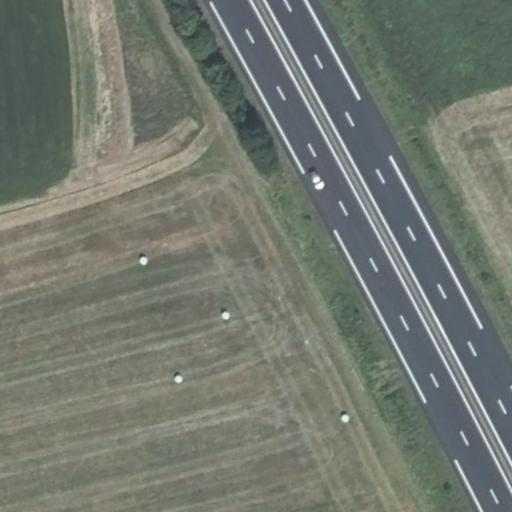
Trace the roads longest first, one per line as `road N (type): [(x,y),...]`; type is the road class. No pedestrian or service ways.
road 1 (track): [(425,511),(331,309),(153,0)]
road 2 (trunk): [(225,0),(319,163),(496,511)]
road 3 (trunk): [(511,433),(281,0)]
road 4 (track): [(511,266),(374,0)]
